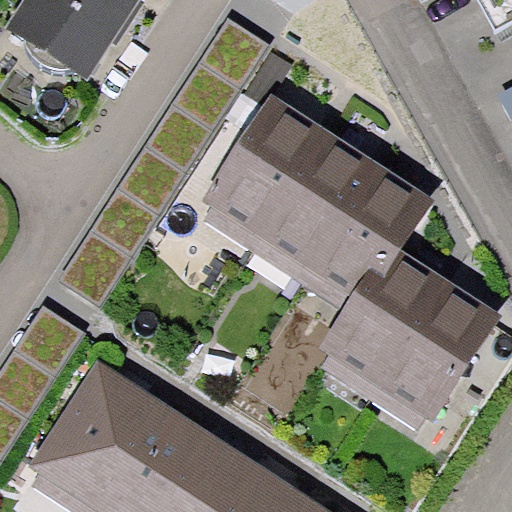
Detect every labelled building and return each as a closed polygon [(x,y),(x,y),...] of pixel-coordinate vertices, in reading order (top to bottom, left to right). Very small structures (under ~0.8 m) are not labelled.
[(20,0),(7,21),(88,75),(138,0),(20,0)] [(511,0),(479,0),(496,30),(511,20),(511,0)] [(270,46),(227,19),(58,277),(101,304),(270,46)] [(271,51),(245,94),(263,104),(269,94),(274,97),(293,65),(271,51)] [(511,87),(499,94),(511,118),(511,87)] [(250,251),(327,130),(274,97),(269,94),(263,104),(201,201),(211,208),(203,221),(250,251)] [(377,162),(327,130),(250,251),(301,283),(377,162)] [(383,278),(401,249),(434,197),(377,162),(301,283),(344,310),(369,269),(383,278)] [(371,402),(448,279),(401,249),(383,278),(369,269),(344,310),(319,349),(332,357),(323,372),(371,402)] [(502,313),(448,279),(371,402),(417,431),(425,418),(433,422),(502,313)] [(45,306),(0,373),(0,458),(84,332),(45,306)] [(33,485),(74,511),(75,511),(152,394),(98,359),(29,466),(40,473),(33,485)] [(148,511),(204,428),(152,394),(75,511),(148,511)] [(204,428),(148,511),(221,511),(255,461),(204,428)] [(297,511),(308,495),(255,461),(221,511),(297,511)] [(333,511),(308,495),(297,511),(333,511)]
